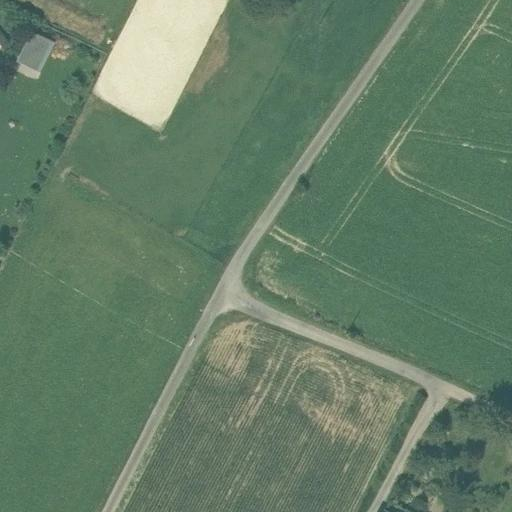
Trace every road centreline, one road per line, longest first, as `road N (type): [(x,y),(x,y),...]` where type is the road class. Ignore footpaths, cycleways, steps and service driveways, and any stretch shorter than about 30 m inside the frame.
road 1 (track): [(108,511),(219,292),(414,0)]
road 2 (track): [(219,292),(511,413)]
road 3 (track): [(439,383),(375,511)]
